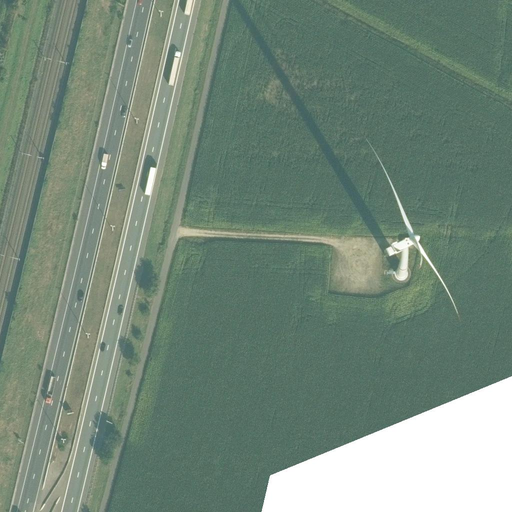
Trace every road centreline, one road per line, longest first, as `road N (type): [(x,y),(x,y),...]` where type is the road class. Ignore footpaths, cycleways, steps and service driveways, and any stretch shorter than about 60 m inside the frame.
road 1 (motorway): [(70,511),(193,0)]
road 2 (motorway): [(142,0),(23,511)]
road 3 (unclassified): [(110,511),(227,0)]
